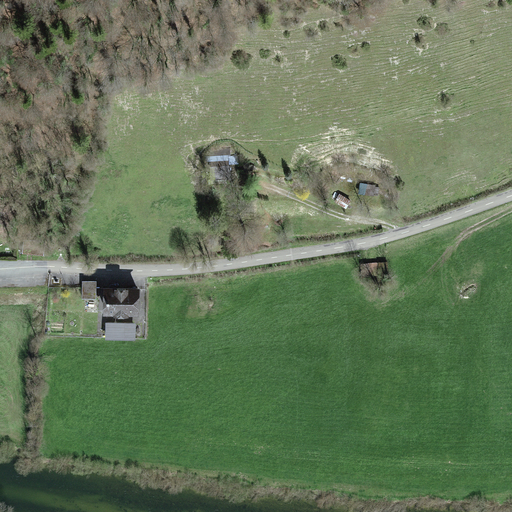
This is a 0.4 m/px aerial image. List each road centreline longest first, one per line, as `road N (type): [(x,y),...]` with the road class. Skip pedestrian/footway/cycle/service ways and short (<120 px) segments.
road 1 (secondary): [(0,268),(151,270),(260,259),(375,240),(511,195)]
road 2 (track): [(401,233),(246,180)]
